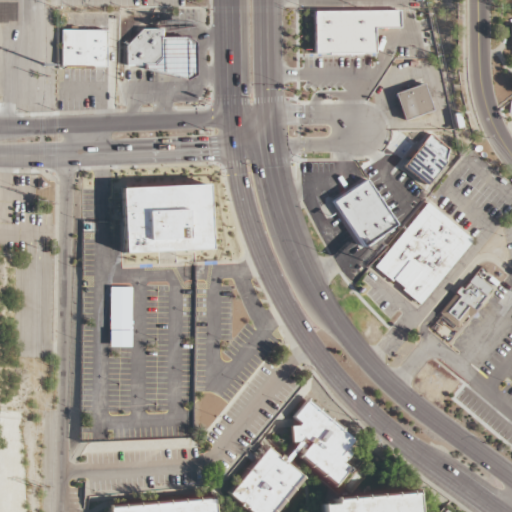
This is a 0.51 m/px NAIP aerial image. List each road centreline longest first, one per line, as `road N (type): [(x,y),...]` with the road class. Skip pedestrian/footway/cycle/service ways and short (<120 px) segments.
road 1 (primary): [(225,0),(240,181),(291,316),(374,419),(498,511)]
road 2 (primary): [(511,477),(362,355),(292,248),(267,147),(265,0)]
road 3 (residential): [(60,511),(64,157)]
road 4 (secondary): [(0,159),(267,147)]
road 5 (secondary): [(267,116),(0,128)]
road 6 (residential): [(511,158),(478,77),(477,0)]
